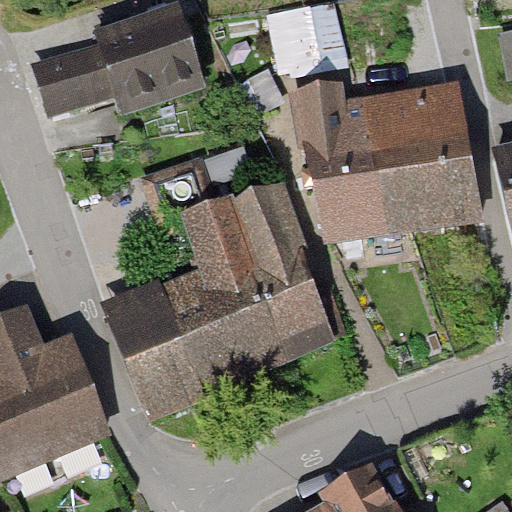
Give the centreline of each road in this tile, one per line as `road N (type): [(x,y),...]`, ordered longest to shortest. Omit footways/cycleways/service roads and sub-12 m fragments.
road 1 (residential): [(180,506),(120,408),(0,99)]
road 2 (residential): [(511,373),(180,506)]
